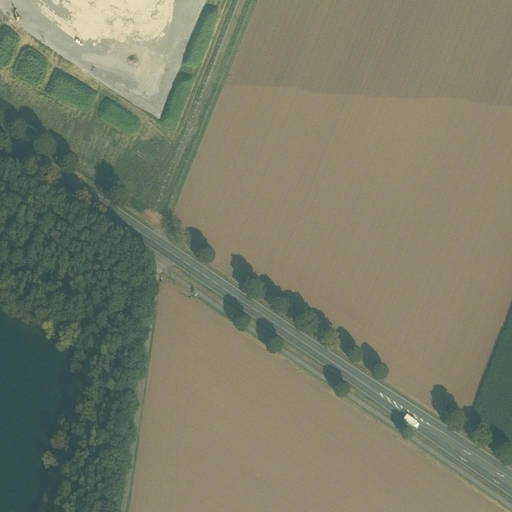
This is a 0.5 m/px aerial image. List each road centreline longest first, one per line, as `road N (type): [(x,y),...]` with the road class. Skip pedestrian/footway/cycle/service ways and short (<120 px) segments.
road 1 (primary): [(159,244),(511,486)]
road 2 (unclassified): [(118,511),(159,244)]
road 3 (primary): [(0,137),(159,244)]
